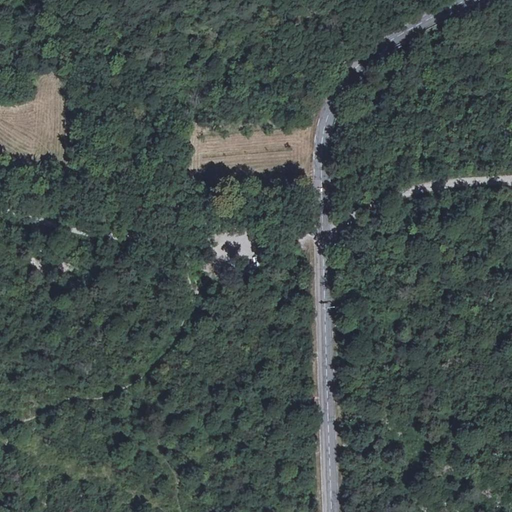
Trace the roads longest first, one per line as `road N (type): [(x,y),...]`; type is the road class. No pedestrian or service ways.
road 1 (secondary): [(465,0),(364,59),(341,85),(322,132),(329,511)]
road 2 (track): [(321,225),(200,239),(84,233),(0,210)]
road 3 (track): [(337,225),(420,188),(511,180)]
